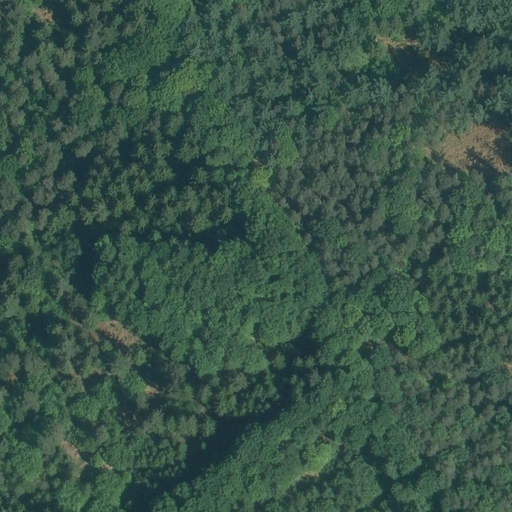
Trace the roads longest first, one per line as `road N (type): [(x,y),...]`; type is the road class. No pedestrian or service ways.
road 1 (track): [(159,0),(447,511)]
road 2 (track): [(0,179),(217,0)]
